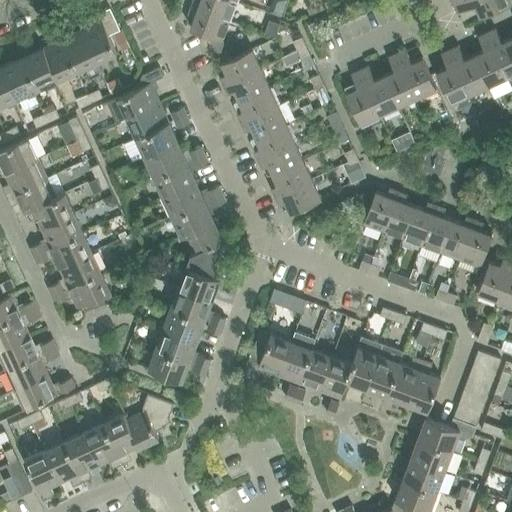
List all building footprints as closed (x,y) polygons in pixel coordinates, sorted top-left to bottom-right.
[(192,0),(191,5),(229,20),(236,0),(235,0),(192,0)] [(319,0),(315,2),(319,11),(327,7),(324,0),(319,0)] [(511,0),(462,0),(453,4),(457,13),(475,5),(480,15),(511,0)] [(319,11),(315,2),(306,6),(310,15),(319,11)] [(229,20),(191,5),(188,14),(194,17),(190,28),(209,35),(222,39),(229,20)] [(93,24),(82,29),(97,62),(117,52),(109,35),(120,30),(110,8),(89,17),(93,24)] [(264,33),(275,37),(279,24),(269,20),(264,33)] [(67,27),(59,31),(77,71),(97,62),(82,29),(70,34),(67,27)] [(495,28),(486,32),(507,76),(511,73),(511,38),(511,37),(501,41),(495,28)] [(53,42),(42,47),(58,80),(77,71),(59,31),(50,35),(53,42)] [(484,49),(474,54),(489,85),(507,76),(486,32),(478,36),(484,49)] [(209,35),(216,51),(225,47),(222,39),(209,35)] [(293,41),(297,50),(306,46),(302,37),(293,41)] [(28,45),(19,49),(38,89),(42,87),(49,89),(55,86),(58,80),(42,47),(31,52),(28,45)] [(458,45),(449,49),(470,93),(489,85),(474,54),(464,59),(458,45)] [(306,46),(297,50),(301,59),(310,55),(306,46)] [(216,51),(221,62),(230,57),(225,47),(216,51)] [(219,75),(224,84),(261,67),(252,47),(230,57),(221,62),(226,72),(219,75)] [(406,48),(397,52),(417,96),(436,87),(422,57),(412,61),(406,48)] [(14,60),(3,65),(18,98),(19,98),(23,96),(29,98),(36,95),(38,89),(19,49),(11,53),(14,60)] [(470,93),(449,49),(441,53),(447,67),(436,71),(451,102),(470,93)] [(394,70),(384,74),(398,105),(417,96),(397,52),(388,56),(394,70)] [(0,106),(3,105),(9,107),(16,104),(18,98),(3,65),(0,66),(0,106)] [(368,65),(360,69),(380,113),(398,105),(384,74),(375,79),(368,65)] [(234,89),(238,99),(269,85),(261,67),(224,84),(228,92),(234,89)] [(380,113),(360,69),(351,73),(357,87),(347,92),(361,122),(380,113)] [(156,80),(152,70),(142,75),(146,84),(151,82),(156,80)] [(310,78),(314,87),(323,83),(319,74),(310,78)] [(118,97),(127,117),(160,102),(151,82),(146,84),(118,97)] [(323,83),(314,87),(318,96),(327,92),(323,83)] [(237,112),(241,121),(278,104),(269,85),(238,99),(243,109),(237,112)] [(88,94),(91,102),(103,97),(99,89),(88,94)] [(91,102),(88,94),(76,99),(80,107),(91,102)] [(127,117),(136,137),(169,122),(160,102),(127,117)] [(251,127),(256,136),(286,123),(278,104),(241,121),(245,130),(251,127)] [(171,112),(174,119),(186,114),(182,106),(171,112)] [(56,109),(44,114),(48,122),(59,117),(56,109)] [(327,116),(331,124),(340,120),(336,112),(327,116)] [(33,119),(36,127),(48,122),(44,114),(33,119)] [(186,114),(174,119),(178,127),(190,122),(186,114)] [(331,124),(335,133),(344,129),(340,120),(331,124)] [(136,137),(145,156),(178,142),(169,122),(136,137)] [(254,149),(258,158),(295,141),(286,123),(256,136),(260,146),(254,149)] [(73,128),(78,139),(86,136),(81,124),(73,128)] [(5,132),(9,140),(20,134),(17,126),(5,132)] [(0,143),(9,140),(5,132),(0,133),(0,143)] [(86,136),(78,139),(83,151),(91,147),(86,136)] [(0,161),(5,173),(38,158),(29,137),(0,150),(0,161)] [(268,164),(273,174),(304,160),(295,141),(258,158),(262,167),(268,164)] [(145,156),(154,176),(187,161),(178,142),(145,156)] [(189,151),(192,159),(204,153),(201,145),(189,151)] [(344,153),(348,161),(357,157),(353,149),(344,153)] [(204,153),(192,159),(196,166),(208,161),(204,153)] [(357,157),(348,161),(352,170),(361,166),(357,157)] [(4,192),(6,196),(47,177),(38,158),(5,173),(10,184),(7,186),(4,192)] [(271,186),(275,195),(312,178),(304,160),(273,174),(278,183),(271,186)] [(154,176),(163,196),(196,181),(187,161),(154,176)] [(91,167),(96,178),(104,175),(99,163),(91,167)] [(104,175),(96,178),(89,182),(94,193),(109,186),(104,175)] [(24,213),(26,212),(25,211),(56,197),(56,196),(47,177),(6,196),(8,200),(14,202),(18,201),(24,213)] [(312,178),(275,195),(279,204),(286,201),(290,212),(321,197),(312,178)] [(163,196),(172,215),(205,201),(196,181),(163,196)] [(207,190),(210,198),(222,192),(218,185),(207,190)] [(364,222),(384,229),(398,191),(389,188),(386,194),(376,190),(364,222)] [(398,191),(384,229),(403,236),(415,205),(404,201),(407,194),(398,191)] [(36,216),(41,227),(74,212),(65,192),(56,196),(56,197),(25,211),(26,212),(29,220),(36,216)] [(222,192),(210,198),(214,206),(226,200),(222,192)] [(181,236),(187,233),(186,232),(214,220),(205,201),(172,215),(181,236)] [(403,236),(422,243),(436,205),(427,202),(425,208),(415,205),(403,236)] [(422,243),(441,250),(453,219),(443,215),(445,208),(436,205),(422,243)] [(30,247),(33,255),(83,232),(74,212),(41,227),(47,239),(30,247)] [(441,250),(460,258),(474,219),(465,216),(463,222),(453,219),(441,250)] [(474,219),(460,258),(480,265),(492,233),(481,229),(483,222),(474,219)] [(190,253),(186,266),(212,276),(212,274),(220,255),(215,244),(223,241),(214,220),(186,232),(187,233),(195,251),(190,253)] [(54,255),(59,267),(92,252),(83,232),(33,255),(37,263),(54,255)] [(48,286),(51,295),(101,271),(92,252),(59,267),(65,279),(48,286)] [(478,292),(498,299),(511,261),(503,257),(500,264),(489,260),(478,292)] [(359,269),(368,273),(371,264),(362,260),(359,269)] [(498,299),(511,304),(511,261),(498,299)] [(368,273),(377,276),(380,267),(371,264),(368,273)] [(186,266),(178,286),(212,298),(220,277),(212,274),(212,276),(186,266)] [(101,271),(51,295),(55,302),(72,294),(78,307),(111,292),(101,271)] [(406,287),(409,278),(400,275),(397,283),(406,287)] [(0,283),(0,285),(3,292),(15,286),(11,278),(0,283)] [(406,287),(415,290),(418,281),(409,278),(406,287)] [(223,288),(235,292),(238,284),(226,279),(223,288)] [(178,286),(171,306),(205,319),(212,298),(178,286)] [(285,292),(274,288),(273,288),(270,299),(281,303),(285,292)] [(435,298),(444,301),(448,292),(439,289),(435,298)] [(444,301),(453,304),(457,295),(448,292),(444,301)] [(0,299),(0,324),(38,307),(34,299),(17,307),(11,294),(0,299)] [(289,295),(285,305),(300,311),(304,300),(289,295)] [(171,306),(163,327),(197,339),(205,319),(171,306)] [(380,315),(392,319),(395,311),(383,306),(380,315)] [(0,324),(0,348),(30,335),(24,323),(41,315),(38,307),(0,324)] [(395,311),(392,319),(403,323),(407,315),(395,311)] [(210,321),(222,325),(225,317),(213,313),(210,321)] [(222,325),(210,321),(207,329),(220,334),(222,325)] [(420,329),(432,334),(435,325),(424,321),(420,329)] [(480,332),(489,335),(493,326),(484,322),(480,332)] [(435,325),(432,334),(444,338),(447,330),(435,325)] [(163,327),(156,347),(190,359),(197,339),(163,327)] [(257,339),(266,343),(270,333),(261,329),(257,339)] [(477,341),(486,344),(489,335),(480,332),(477,341)] [(258,366),(279,374),(291,341),(270,333),(266,343),(258,366)] [(0,348),(0,357),(6,369),(56,347),(52,339),(35,346),(30,335),(0,348)] [(347,380),(366,387),(383,343),(361,336),(351,363),(352,363),(346,380),(347,380)] [(312,348),(291,341),(279,374),(299,382),(312,348)] [(366,387),(387,395),(399,361),(403,351),(383,343),(366,387)] [(6,369),(15,389),(48,374),(42,362),(59,355),(56,347),(6,369)] [(190,359),(156,347),(148,368),(182,381),(190,359)] [(299,382),(320,389),(332,356),(312,348),(299,382)] [(501,358),(478,349),(474,361),(497,369),(501,358)] [(198,353),(195,362),(207,366),(210,358),(198,353)] [(341,397),(347,380),(346,380),(352,363),(351,363),(332,356),(320,389),(341,397)] [(387,395),(407,402),(419,369),(399,361),(387,395)] [(497,369),(474,361),(470,372),(492,380),(497,369)] [(195,362),(192,370),(204,374),(207,366),(195,362)] [(419,369),(407,402),(428,410),(441,376),(419,369)] [(498,381),(507,384),(511,372),(503,369),(498,381)] [(492,380),(470,372),(466,384),(488,392),(492,380)] [(48,374),(15,389),(24,410),(74,387),(70,378),(53,386),(48,374)] [(108,378),(96,383),(100,391),(112,386),(108,378)] [(498,381),(494,393),(503,396),(507,384),(498,381)] [(285,396),(293,399),(297,387),(289,384),(285,396)] [(488,392),(466,384),(462,395),(484,403),(488,392)] [(297,387),(293,399),(301,403),(305,390),(297,387)] [(68,396),(71,404),(83,399),(79,391),(68,396)] [(144,411),(127,419),(126,419),(138,446),(159,437),(155,430),(166,425),(174,403),(147,393),(142,407),(144,411)] [(484,403),(462,395),(457,406),(480,414),(484,403)] [(71,404),(68,396),(56,402),(60,410),(71,404)] [(326,412),(334,415),(339,403),(330,400),(326,412)] [(480,415),(457,406),(453,418),(476,426),(480,415)] [(28,414),(32,422),(43,417),(40,409),(28,414)] [(124,413),(103,423),(122,463),(127,461),(129,455),(127,452),(138,446),(126,419),(127,419),(124,413)] [(32,422),(28,414),(17,420),(20,428),(32,422)] [(426,416),(418,437),(452,450),(457,436),(462,439),(473,434),(476,426),(453,418),(451,425),(426,416)] [(481,429),(493,434),(496,426),(484,421),(481,429)] [(103,423),(84,432),(99,465),(110,459),(112,463),(118,465),(122,463),(103,423)] [(493,434),(502,437),(505,438),(508,430),(496,426),(493,434)] [(84,432),(64,441),(83,482),(87,479),(89,474),(88,470),(99,465),(84,432)] [(418,437),(411,457),(445,470),(452,450),(418,437)] [(64,441),(45,450),(60,482),(71,477),(73,481),(79,483),(83,482),(64,441)] [(478,459),(486,462),(490,450),(482,447),(478,459)] [(4,451),(9,463),(17,459),(12,448),(4,451)] [(60,482),(45,450),(24,459),(43,500),(48,497),(50,492),(48,488),(60,482)] [(411,457),(403,478),(437,490),(445,470),(411,457)] [(17,459),(9,463),(6,464),(21,496),(32,491),(17,459)] [(473,471),(482,474),(486,462),(478,459),(473,471)] [(437,490),(403,478),(395,499),(404,502),(429,511),(437,490)] [(463,500),(471,503),(476,491),(467,488),(463,500)] [(392,507),(394,511),(399,511),(404,502),(395,499),(392,507)] [(467,511),(471,503),(463,500),(459,511),(467,511)]
